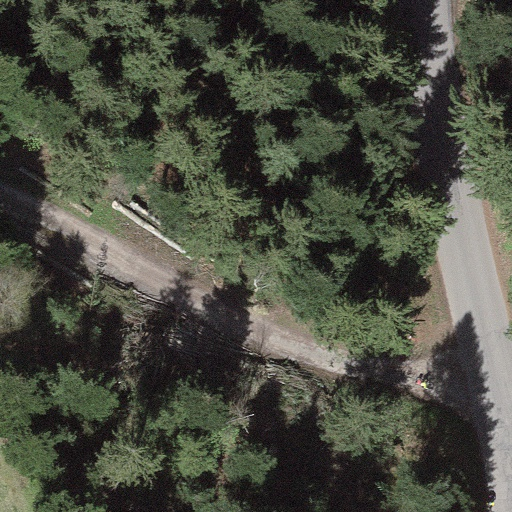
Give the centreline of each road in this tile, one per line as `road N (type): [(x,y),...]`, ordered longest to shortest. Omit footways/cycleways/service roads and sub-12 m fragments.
road 1 (track): [(0,179),(498,382)]
road 2 (unclassified): [(511,456),(465,248),(446,122),(441,0)]
